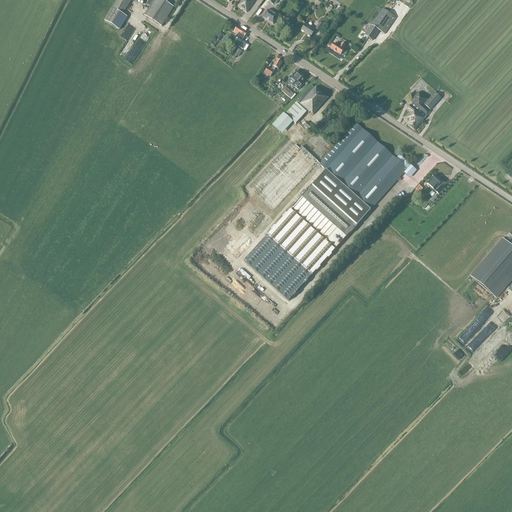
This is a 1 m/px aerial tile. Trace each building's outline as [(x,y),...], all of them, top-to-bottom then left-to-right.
[(116,0),(112,8),(123,14),(131,0),(116,0)] [(162,26),(174,7),(162,0),(138,0),(146,5),(146,4),(150,6),(144,15),(162,26)] [(241,0),(238,6),(246,13),(254,1),(252,0),(241,0)] [(127,17),(123,14),(112,8),(104,21),(119,30),(127,17)] [(371,26),(379,31),(384,34),(396,18),(383,9),(371,26)] [(268,10),(263,18),(273,25),(278,17),(268,10)] [(315,29),(319,32),(323,25),(319,23),(315,29)] [(311,38),(315,30),(306,24),(301,30),(306,34),(311,38)] [(372,41),(379,31),(371,26),(365,36),(372,41)] [(246,33),(237,27),(234,32),(238,34),(236,37),(241,41),(238,47),(243,50),(247,44),(242,41),(246,33)] [(211,44),(214,47),(219,41),(216,38),(211,44)] [(334,44),(330,49),(340,55),(344,50),(343,50),(345,46),(342,43),(341,44),(340,44),(340,46),(339,47),(334,44)] [(233,54),(237,56),(238,57),(242,51),(238,49),(237,48),(233,54)] [(270,77),(274,70),(275,69),(276,68),(278,69),(283,62),(277,59),(273,66),(272,69),(268,66),(264,73),(270,77)] [(288,66),(274,82),(278,87),(293,71),(288,66)] [(302,84),(300,82),(304,78),(295,71),(289,78),(296,84),(294,86),(297,89),(302,84)] [(297,101),(303,106),(313,115),(328,98),(316,87),(315,87),(314,88),(311,86),(307,91),(297,101)] [(294,95),(285,87),(281,90),(285,93),(291,98),(294,95)] [(423,105),(427,101),(424,98),(425,97),(419,92),(410,101),(412,103),(406,109),(410,112),(404,119),(404,120),(409,124),(408,125),(414,131),(430,112),(423,105)] [(430,110),(441,98),(435,93),(424,105),(430,110)] [(307,112),(302,108),(296,103),(285,114),(296,124),(307,112)] [(282,134),(293,122),(283,113),(279,118),(277,117),(275,119),(276,121),(272,125),(282,134)] [(309,131),(313,127),(307,122),(304,126),(309,131)] [(291,208),(318,232),(336,248),(349,234),(350,235),(357,227),(356,226),(364,218),(365,218),(371,211),(370,210),(372,209),(388,190),(404,173),(409,178),(415,171),(399,156),(396,159),(356,123),(340,142),(319,165),(325,171),(324,171),(318,177),(319,178),(309,188),(306,191),(291,208)] [(317,131),(300,149),(299,149),(292,142),(251,186),(258,193),(257,195),(273,209),(297,184),(332,146),(317,131)] [(434,191),(438,194),(439,195),(445,188),(440,185),(442,182),(435,175),(426,184),(434,191)] [(271,230),(270,232),(268,235),(312,275),(316,270),(317,271),(321,267),(320,267),(327,258),(328,259),(332,255),(331,254),(335,250),(290,209),(286,214),(286,213),(282,217),(283,218),(275,226),(274,226),(271,230)] [(307,280),(311,276),(267,236),(263,240),(262,240),(258,244),(259,244),(251,253),(251,252),(247,256),(248,257),(244,261),(288,301),(292,297),(293,298),(297,294),(296,293),(304,284),(304,285),(308,281),(307,280)] [(470,276),(496,299),(511,280),(511,246),(502,238),(470,276)]
